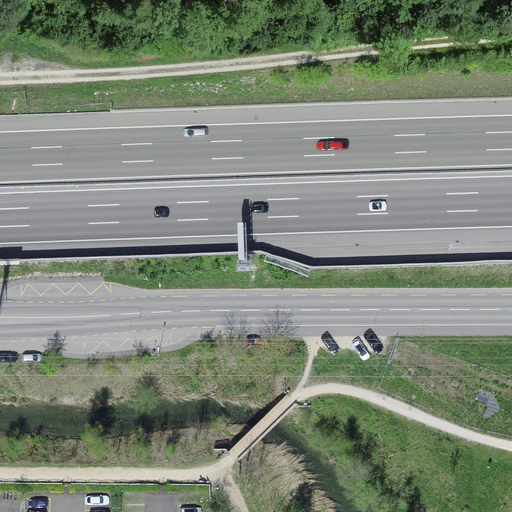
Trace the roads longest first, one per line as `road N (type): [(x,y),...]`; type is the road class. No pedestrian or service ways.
road 1 (track): [(511,32),(221,65),(0,78)]
road 2 (motorway): [(0,218),(511,200)]
road 3 (motorway): [(511,139),(0,157)]
road 4 (tertiary): [(0,319),(511,309)]
